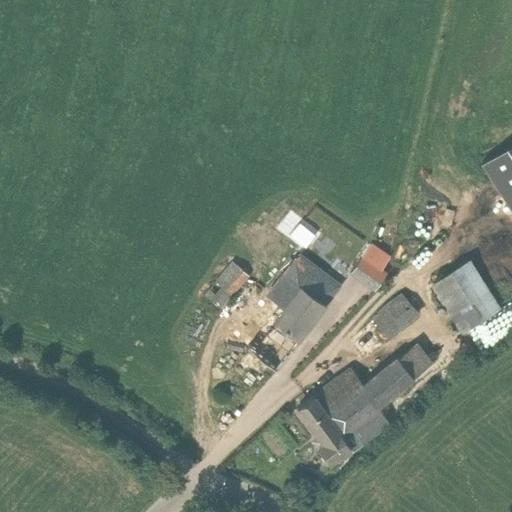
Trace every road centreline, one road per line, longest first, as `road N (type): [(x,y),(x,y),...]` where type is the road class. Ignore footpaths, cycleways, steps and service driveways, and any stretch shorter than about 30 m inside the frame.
road 1 (track): [(200,479),(82,396),(0,358)]
road 2 (unclassified): [(282,511),(200,479),(159,511)]
